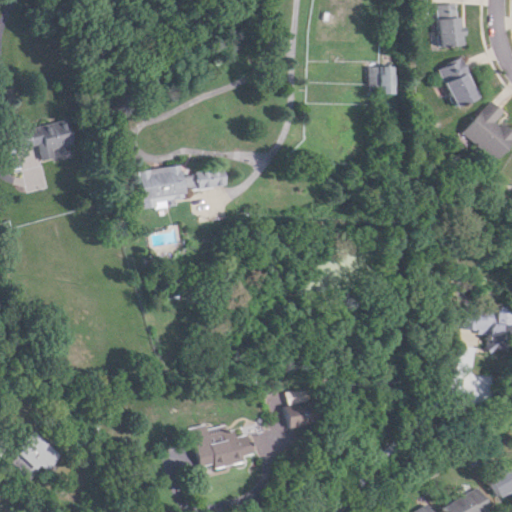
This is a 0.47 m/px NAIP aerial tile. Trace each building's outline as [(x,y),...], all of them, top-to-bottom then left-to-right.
[(436,46),(458,45),(456,3),(434,4),(436,46)] [(435,67),(450,106),(475,97),(460,58),(435,67)] [(389,66),(364,65),(363,93),(388,93),(389,66)] [(457,132),(488,160),(510,136),(492,119),(499,112),(486,100),(457,132)] [(36,144),(39,160),(53,157),(51,149),(72,144),(66,118),(10,131),(14,149),(36,144)] [(133,170),(138,209),(162,206),(162,200),(180,198),(179,191),(221,185),(219,168),(190,172),(190,174),(177,176),(175,165),(133,170)] [(492,310),(454,305),(451,327),(483,331),(481,350),(500,352),(505,307),(492,306),(492,310)] [(279,392),(281,404),(277,405),(280,427),(304,423),(298,388),(279,392)] [(244,453),(239,434),(228,436),(226,429),(219,430),(217,424),(200,428),(199,424),(182,427),(191,466),(206,463),(207,467),(234,461),(233,456),(244,453)] [(54,455),(28,430),(0,460),(20,478),(32,465),(39,471),(54,455)] [(496,498),(511,488),(511,460),(484,478),(496,498)] [(442,504),(445,511),(482,511),(489,509),(478,487),(442,504)]
